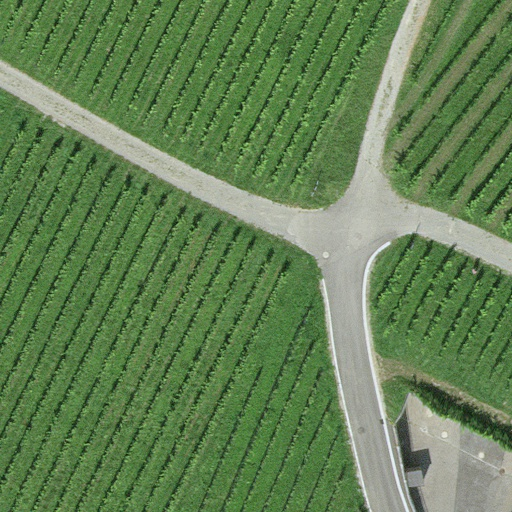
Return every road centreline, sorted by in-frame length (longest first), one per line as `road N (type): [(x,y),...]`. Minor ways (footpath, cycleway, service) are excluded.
road 1 (track): [(0,70),(151,163),(237,202),(316,229),(360,231)]
road 2 (track): [(428,0),(391,99),(360,231)]
road 3 (track): [(360,231),(407,221),(511,260)]
